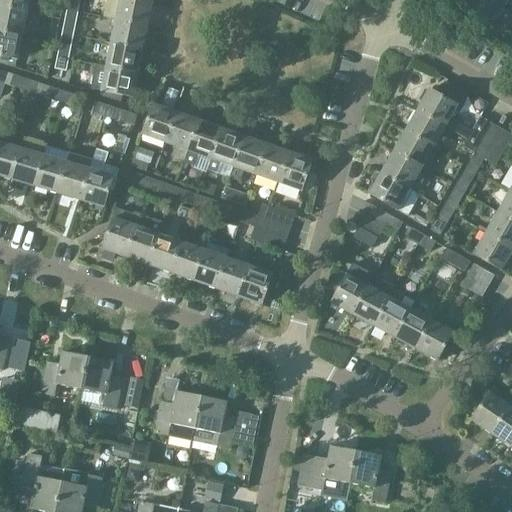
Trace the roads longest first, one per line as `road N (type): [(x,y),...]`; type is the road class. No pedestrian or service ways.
road 1 (residential): [(289,356),(370,56),(386,28)]
road 2 (residential): [(289,356),(0,255)]
road 3 (residential): [(262,511),(289,356)]
road 4 (residential): [(418,429),(511,307)]
road 5 (residential): [(418,429),(289,356)]
road 6 (residential): [(511,97),(386,28)]
